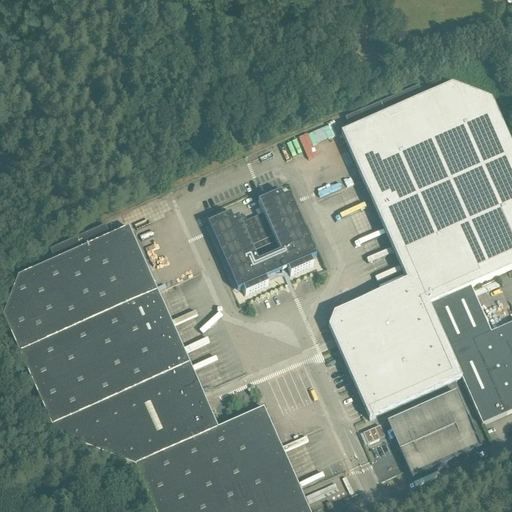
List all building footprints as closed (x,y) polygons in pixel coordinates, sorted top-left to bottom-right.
[(428,309),(433,306),(470,290),(498,278),(511,271),(511,149),(491,103),(451,87),(424,99),(351,132),(341,136),(407,284),(334,316),(329,330),(369,422),(461,381),(428,309)] [(351,132),(424,99),(419,87),(345,120),(351,132)] [(230,217),(208,227),(237,294),(243,292),(245,297),(268,287),(266,282),(288,272),(290,277),(313,268),(310,262),(316,259),(289,198),(283,200),(281,194),(258,204),(263,216),(241,225),(238,220),(233,222),(230,217)] [(7,308),(3,319),(56,438),(97,454),(135,469),(154,511),(308,511),(300,493),(285,460),(280,448),(263,411),(218,431),(217,429),(213,420),(205,403),(204,401),(202,396),(202,395),(129,230),(123,233),(110,238),(105,227),(68,243),(58,248),(50,251),(53,257),(55,263),(51,265),(35,272),(18,279),(7,308)] [(433,306),(428,309),(433,319),(461,381),(466,392),(482,427),(487,425),(490,424),(511,414),(511,325),(504,330),(491,335),(482,317),(470,290),(458,295),(433,306)] [(481,448),(456,394),(387,425),(412,481),(481,450),(481,448)] [(368,447),(385,439),(380,428),(363,435),(368,447)]
